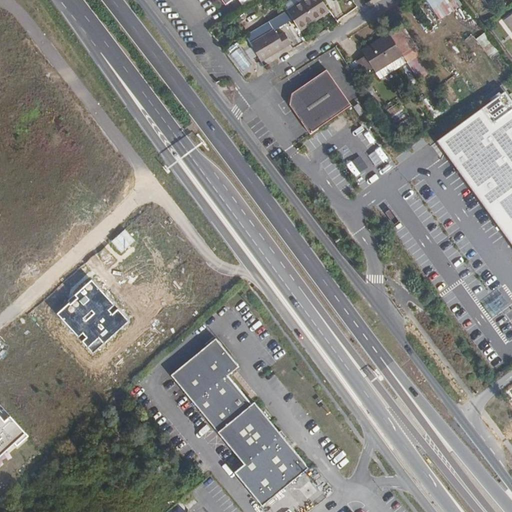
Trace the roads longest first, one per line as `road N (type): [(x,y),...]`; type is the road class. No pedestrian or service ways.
road 1 (primary): [(388,369),(113,0)]
road 2 (primary): [(196,163),(479,511)]
road 3 (primary): [(196,163),(455,511)]
road 4 (residential): [(1,0),(17,8),(153,186)]
road 5 (primary): [(70,0),(196,163)]
road 6 (residential): [(153,186),(0,323)]
road 7 (residential): [(230,116),(396,0)]
road 8 (primary): [(511,509),(388,369)]
road 9 (primary): [(491,511),(388,369)]
road 10 (residential): [(153,186),(214,264),(266,280)]
